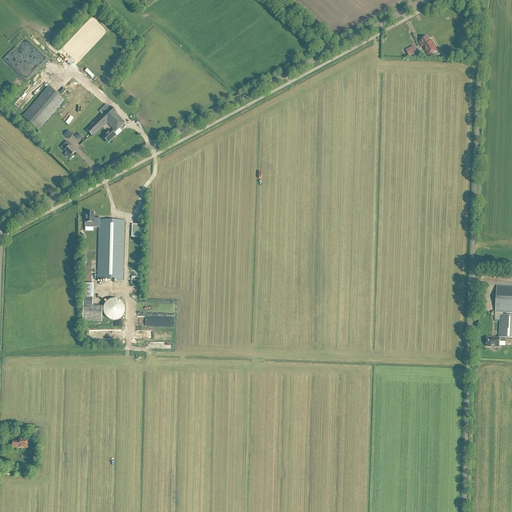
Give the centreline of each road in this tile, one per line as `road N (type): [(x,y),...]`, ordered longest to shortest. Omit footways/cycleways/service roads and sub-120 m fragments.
road 1 (unclassified): [(465,511),(477,0)]
road 2 (tertiary): [(0,228),(427,0)]
